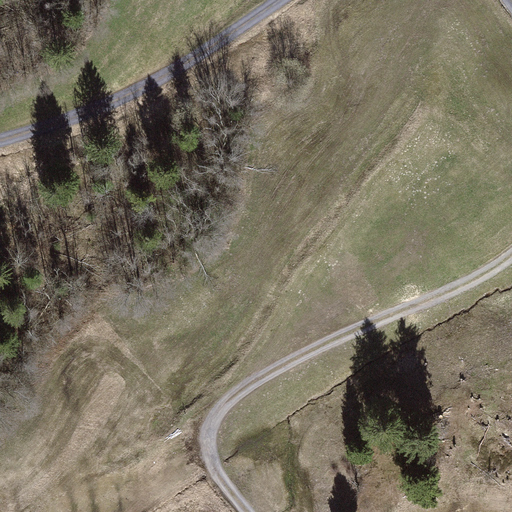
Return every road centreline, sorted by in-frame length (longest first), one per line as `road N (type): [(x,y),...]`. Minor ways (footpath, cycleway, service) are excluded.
road 1 (track): [(511,254),(421,306),(229,382),(203,429),(223,488),(244,511)]
road 2 (track): [(278,0),(131,93),(0,139)]
